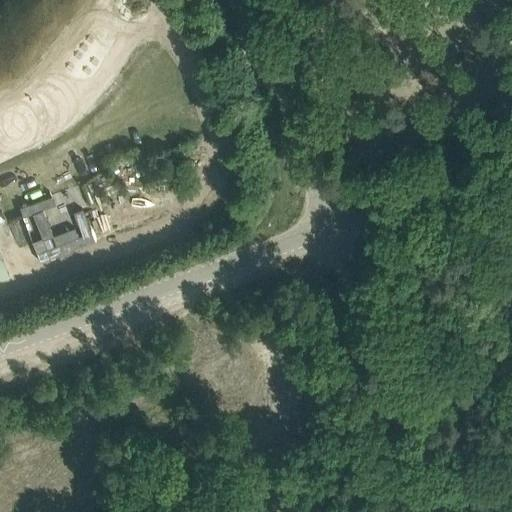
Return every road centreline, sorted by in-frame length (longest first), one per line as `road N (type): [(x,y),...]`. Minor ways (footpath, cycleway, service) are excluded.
road 1 (unclassified): [(0,350),(330,226)]
road 2 (unclassified): [(330,226),(253,0)]
road 3 (unclassified): [(330,226),(511,159)]
